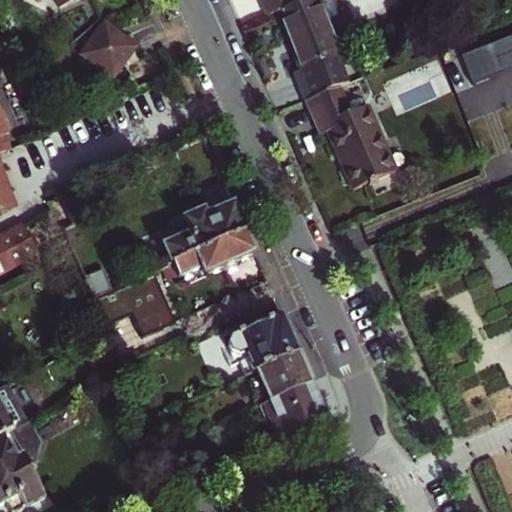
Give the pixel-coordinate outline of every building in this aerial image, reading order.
[(256,0),(261,12),(272,8),(292,0),(256,0)] [(292,0),(272,8),(285,41),(296,69),(291,71),(300,94),(331,83),(341,79),(335,63),(339,62),(334,50),(333,51),(320,16),(332,11),(327,0),(292,0)] [(116,36),(99,24),(75,57),(109,81),(132,48),(116,36)] [(511,36),(462,56),(474,86),(511,70),(511,36)] [(331,83),(300,94),(314,131),(321,129),(332,158),(343,188),(357,183),(358,187),(367,184),(366,180),(384,174),(362,113),(345,119),(331,83)] [(0,133),(2,133),(0,128),(0,216),(12,212),(0,180),(0,150),(2,150),(0,143),(0,133)] [(72,232),(58,200),(39,209),(43,216),(0,238),(0,274),(62,240),(61,239),(72,232)] [(202,218),(228,207),(226,202),(200,213),(202,218)] [(160,247),(168,267),(240,236),(234,221),(228,207),(202,218),(200,213),(180,222),(185,234),(160,247)] [(240,236),(168,267),(174,283),(198,273),(201,281),(251,259),(246,249),(240,236)] [(149,276),(97,299),(90,302),(102,328),(126,318),(136,341),(154,334),(170,326),(149,276)] [(90,302),(97,299),(91,285),(84,289),(90,302)] [(286,339),(278,321),(227,342),(223,349),(232,369),(235,368),(243,364),(249,376),(293,356),(286,339)] [(293,356),(249,376),(263,405),(307,387),(299,369),(293,356)] [(243,364),(235,368),(240,380),(249,376),(243,364)] [(263,405),(249,376),(240,380),(254,409),(263,405)] [(314,404),(307,387),(263,405),(254,409),(251,410),(258,426),(264,423),(272,440),(320,418),(314,404)] [(25,425),(5,389),(0,391),(0,410),(11,432),(25,425)] [(0,410),(0,438),(11,432),(0,410)] [(13,461),(3,445),(0,446),(0,504),(2,503),(7,511),(12,511),(41,497),(19,457),(13,461)]
